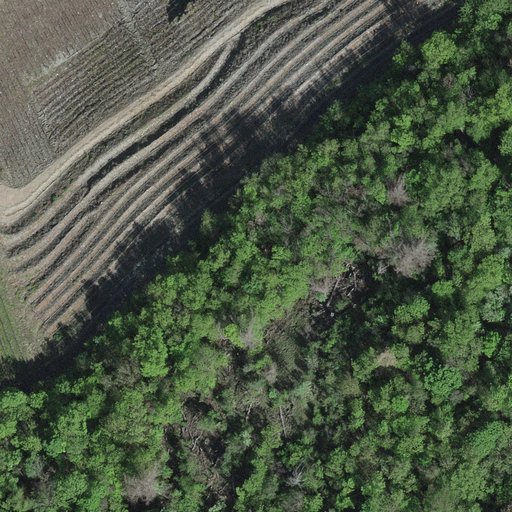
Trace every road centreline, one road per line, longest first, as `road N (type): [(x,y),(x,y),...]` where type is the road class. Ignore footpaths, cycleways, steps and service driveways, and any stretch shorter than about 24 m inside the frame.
road 1 (track): [(455,0),(395,32),(319,89),(261,162),(190,219),(52,354),(0,379)]
road 2 (track): [(271,0),(215,34),(4,212)]
